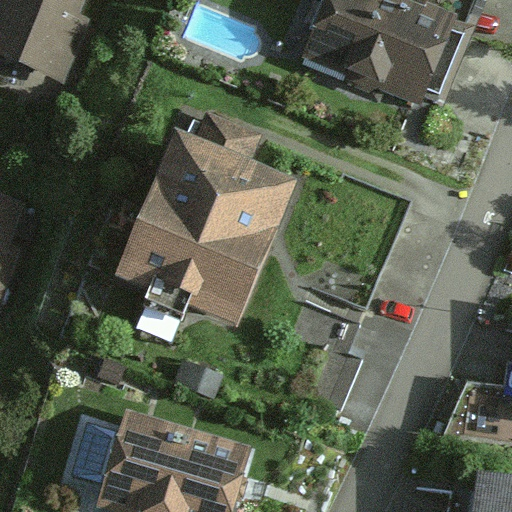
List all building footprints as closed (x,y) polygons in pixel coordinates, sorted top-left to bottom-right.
[(0,0),(0,66),(64,91),(99,0),(0,0)] [(468,26),(441,16),(400,0),(342,0),(313,73),(431,119),(468,26)] [(400,0),(441,16),(447,0),(400,0)] [(263,150),(211,128),(200,154),(184,147),(124,291),(247,341),(306,198),(252,176),(263,150)] [(0,320),(32,221),(0,210),(0,320)] [(232,511),(250,455),(140,422),(112,511),(232,511)] [(511,511),(511,490),(482,486),(478,511),(511,511)]
